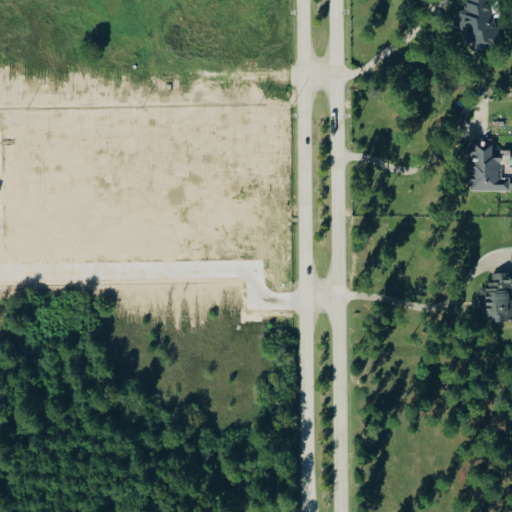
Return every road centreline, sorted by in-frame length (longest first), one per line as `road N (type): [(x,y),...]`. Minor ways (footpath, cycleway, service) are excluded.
road 1 (secondary): [(340,511),(334,0)]
road 2 (secondary): [(301,0),(307,511)]
